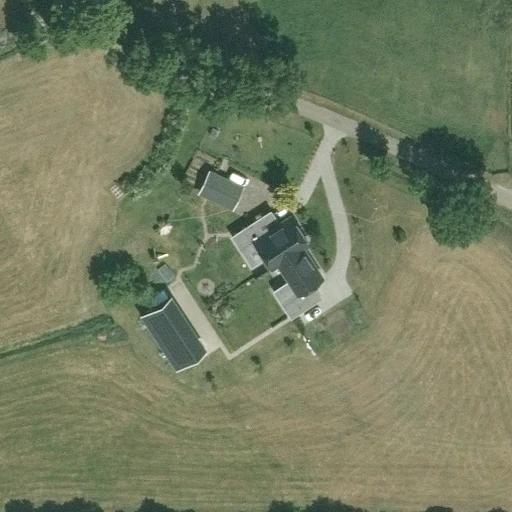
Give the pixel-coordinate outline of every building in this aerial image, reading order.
[(180,91),(144,174),(175,187),(198,136),(230,151),(227,158),(279,181),(300,134),(245,110),(241,118),(180,91)] [(25,131),(13,138),(25,160),(37,153),(25,131)] [(57,158),(67,172),(78,164),(69,150),(57,158)] [(208,170),(199,191),(231,206),(241,185),(208,170)] [(123,191),(49,239),(61,258),(135,210),(123,191)] [(249,218),(229,231),(240,248),(253,239),(269,263),(275,259),(274,259),(299,242),(300,243),(306,239),(288,212),(258,232),(249,218)] [(299,242),(274,259),(275,259),(286,277),(282,279),(290,291),(278,298),(288,312),(311,297),(303,284),(319,273),(300,243),(299,242)] [(167,297),(140,314),(175,367),(202,349),(167,297)]
